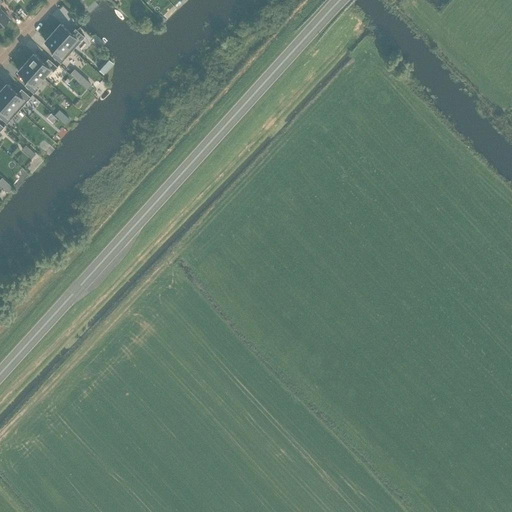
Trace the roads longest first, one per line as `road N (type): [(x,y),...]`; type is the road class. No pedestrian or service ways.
road 1 (trunk): [(0,374),(339,0)]
road 2 (track): [(182,244),(0,438)]
